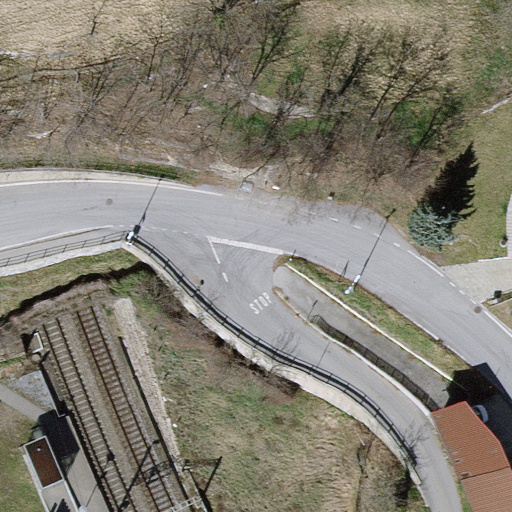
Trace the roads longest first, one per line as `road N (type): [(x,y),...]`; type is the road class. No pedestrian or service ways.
road 1 (residential): [(199,212),(227,282),(263,324),(346,368),(399,416),(448,511)]
road 2 (tertiary): [(199,212),(321,239),(387,269),(511,372)]
road 3 (tertiary): [(0,217),(76,204),(199,212)]
